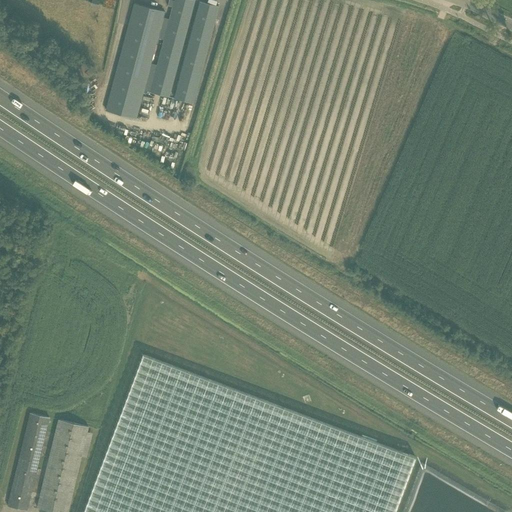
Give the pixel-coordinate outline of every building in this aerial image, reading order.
[(106,111),(137,119),(144,91),(168,97),(194,1),(192,0),(174,0),(175,1),(170,0),(168,6),(173,7),(169,20),(163,18),(165,12),(135,4),(106,111)] [(219,8),(201,3),(178,91),(172,90),(170,96),(176,97),(176,99),(194,103),(219,8)] [(394,511),(415,458),(142,355),(82,511),(394,511)] [(30,413),(7,506),(27,511),(50,418),(30,413)] [(58,420),(36,508),(53,511),(68,511),(88,427),(58,420)]
